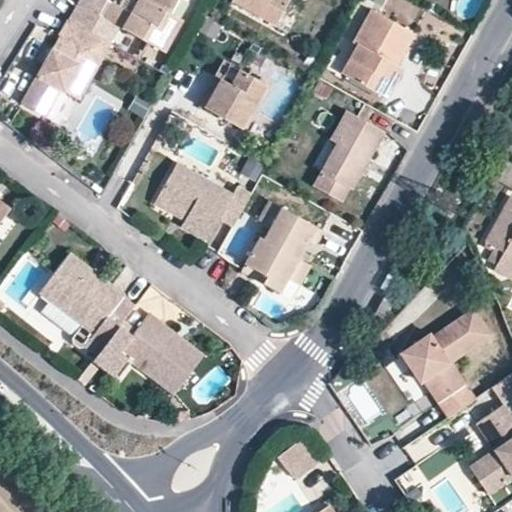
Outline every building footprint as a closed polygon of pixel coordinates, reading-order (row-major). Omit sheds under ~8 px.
[(71,26),(104,44),(111,30),(152,53),(171,20),(165,16),(174,1),(171,0),(132,0),(134,1),(125,16),(98,0),(75,0),(72,6),(79,10),(71,26)] [(269,26),(282,0),(225,0),(225,2),(269,26)] [(72,6),(64,22),(71,26),(79,10),(72,6)] [(354,46),(373,14),(366,10),(347,43),(354,46)] [(385,63),(403,30),(373,14),(354,46),(337,75),(382,100),(399,70),(392,66),(385,63)] [(177,23),(171,20),(152,53),(157,56),(177,23)] [(74,100),(104,44),(71,26),(64,22),(18,106),(41,119),(56,90),(74,100)] [(385,63),(392,66),(410,34),(403,30),(385,63)] [(207,95),(224,64),(217,60),(200,91),(207,95)] [(207,95),(200,91),(192,105),(236,129),(261,85),(224,64),(207,95)] [(380,133),(342,112),(325,141),(334,146),(311,189),(337,203),(344,189),(347,191),(380,133)] [(511,162),(503,158),(492,177),(511,188),(511,187),(511,162)] [(226,228),(245,196),(232,188),(227,196),(170,164),(152,196),(185,215),(180,222),(176,228),(201,242),(213,220),(226,228)] [(148,203),(180,222),(185,215),(152,196),(148,203)] [(511,198),(509,197),(483,242),(500,252),(511,258),(511,198)] [(236,274),(274,296),(282,283),(294,290),(305,270),(293,263),(300,251),(295,248),(299,242),(309,248),(318,234),(263,204),(252,224),(265,230),(257,244),(253,242),(236,274)] [(511,272),(511,258),(500,252),(491,270),(508,280),(511,272)] [(86,289),(93,280),(63,258),(57,266),(86,289)] [(86,289),(57,266),(34,296),(76,328),(66,341),(67,347),(72,351),(79,350),(79,349),(91,358),(112,331),(117,325),(128,310),(117,301),(119,299),(93,280),(86,289)] [(375,316),(383,321),(392,305),(384,301),(375,316)] [(418,385),(422,383),(431,377),(445,398),(435,403),(447,420),(473,403),(448,365),(487,340),(470,314),(431,339),(429,337),(400,356),(418,385)] [(167,399),(191,368),(162,345),(167,337),(142,317),(129,334),(124,340),(112,331),(91,358),(86,365),(112,384),(125,367),(167,399)] [(129,334),(117,325),(112,331),(124,340),(129,334)] [(162,345),(191,368),(198,360),(167,337),(162,345)] [(422,383),(435,403),(445,398),(431,377),(422,383)] [(511,377),(495,389),(507,407),(511,403),(511,377)] [(480,425),(498,453),(502,459),(476,476),(490,497),(511,482),(511,414),(507,407),(480,425)] [(320,463),(300,439),(276,460),(296,483),(320,463)] [(498,453),(472,470),(476,476),(502,459),(498,453)]
